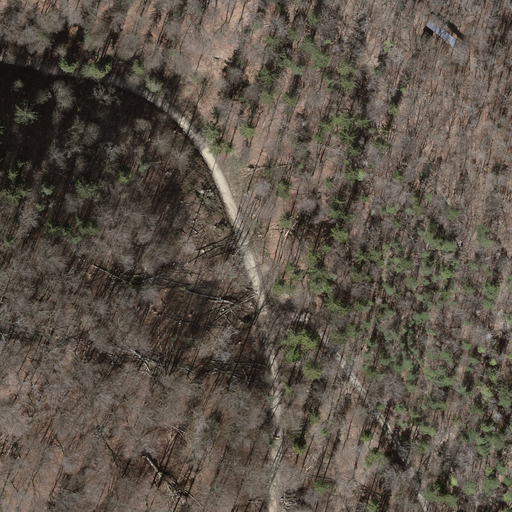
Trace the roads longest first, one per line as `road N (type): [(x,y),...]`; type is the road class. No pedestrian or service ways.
road 1 (track): [(0,54),(148,91),(205,143),(272,324),(278,511)]
road 2 (track): [(433,511),(385,420),(317,321),(298,316),(272,324)]
